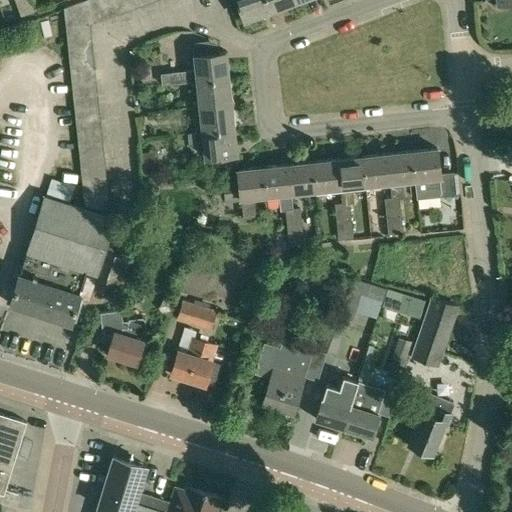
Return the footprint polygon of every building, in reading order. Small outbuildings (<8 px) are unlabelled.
[(15,0),(21,15),(36,10),(31,0),(15,0)] [(68,47),(93,44),(91,23),(82,0),(80,0),(63,6),(68,47)] [(87,0),(95,22),(107,17),(100,0),(87,0)] [(100,0),(107,17),(119,13),(113,0),(100,0)] [(113,0),(119,13),(130,9),(126,0),(113,0)] [(126,0),(130,9),(141,5),(139,0),(126,0)] [(238,0),(245,19),(271,9),(267,0),(238,0)] [(267,0),(271,9),(296,0),(267,0)] [(192,80),(229,76),(226,51),(220,51),(218,42),(212,40),(194,41),(195,54),(197,70),(191,70),(160,72),(161,84),(192,82),(192,80)] [(69,59),(94,56),(93,44),(68,47),(69,59)] [(70,71),(95,68),(94,56),(69,59),(70,71)] [(72,83),(97,80),(95,68),(70,71),(72,83)] [(200,106),(232,102),(229,76),(192,80),(192,82),(193,91),(199,90),(200,106)] [(72,83),(73,95),(98,92),(97,80),(72,83)] [(73,95),(74,107),(99,104),(98,92),(73,95)] [(197,132),(234,128),(232,102),(200,106),(202,120),(196,121),(197,131),(197,132)] [(503,127),(500,103),(490,104),(493,128),(503,127)] [(75,119),(100,116),(99,104),(74,107),(75,119)] [(77,131),(102,128),(100,116),(75,119),(77,131)] [(77,131),(78,143),(103,140),(102,128),(77,131)] [(204,142),(206,156),(237,152),(234,128),(197,132),(197,131),(188,132),(189,144),(204,142)] [(78,143),(79,155),(104,152),(103,140),(78,143)] [(438,147),(412,150),(415,178),(417,198),(457,194),(454,171),(440,173),(438,147)] [(412,150),(387,152),(390,181),(389,181),(390,196),(386,197),(388,215),(403,213),(401,197),(405,197),(403,179),(415,178),(412,150)] [(140,152),(141,160),(155,159),(154,151),(140,152)] [(79,155),(81,167),(106,165),(104,152),(79,155)] [(387,152),(362,155),(365,183),(389,181),(390,181),(387,152)] [(341,186),(340,186),(342,202),(335,202),(337,220),(352,218),(350,202),(354,202),(352,185),(365,183),(362,155),(338,158),(341,186)] [(313,160),(316,189),(340,186),(341,186),(338,158),(313,160)] [(291,191),(292,191),(316,189),(313,160),(288,163),(291,191)] [(281,210),(285,209),(286,209),(286,208),(293,207),(292,191),(291,191),(288,163),(263,166),(266,194),(279,193),(281,210)] [(82,179),(107,177),(106,165),(81,167),(82,179)] [(254,195),(266,194),(263,166),(238,168),(239,180),(224,182),(226,198),(242,197),(244,216),(256,215),(254,195)] [(156,168),(142,170),(142,176),(156,175),(156,168)] [(83,191),(108,189),(107,177),(82,179),(83,191)] [(85,204),(111,211),(108,189),(83,191),(85,204)] [(86,270),(97,273),(104,249),(115,217),(45,194),(27,251),(57,260),(86,270)] [(449,199),(426,201),(427,209),(449,207),(449,199)] [(287,225),(302,224),(300,206),(293,207),(286,208),(286,209),(285,209),(287,225)] [(403,213),(388,215),(390,233),(405,231),(403,213)] [(352,218),(337,220),(339,239),(354,237),(352,218)] [(439,220),(440,234),(456,233),(455,219),(439,220)] [(304,242),(302,224),(287,225),(289,244),(304,242)] [(98,273),(94,288),(113,294),(125,256),(124,256),(130,237),(115,232),(114,235),(112,235),(107,250),(104,249),(97,273),(98,273)] [(9,302),(40,312),(57,260),(27,251),(20,273),(19,273),(9,302)] [(40,312),(71,322),(80,293),(79,292),(86,270),(57,260),(40,312)] [(340,315),(354,320),(362,294),(383,301),(387,290),(387,288),(352,277),(340,315)] [(383,301),(396,305),(400,294),(387,290),(383,301)] [(410,355),(439,365),(459,304),(431,294),(410,355)] [(169,297),(162,299),(161,306),(165,311),(172,309),(174,302),(169,297)] [(176,318),(211,329),(217,309),(182,298),(176,318)] [(251,317),(254,307),(242,304),(239,313),(251,317)] [(108,351),(137,360),(144,340),(145,337),(144,318),(142,318),(142,317),(128,318),(128,320),(124,321),(121,320),(120,310),(99,312),(102,332),(101,339),(110,343),(108,351)] [(332,327),(319,323),(313,345),(325,349),(332,327)] [(185,326),(171,371),(205,382),(206,381),(213,383),(219,363),(212,360),(211,359),(216,343),(194,336),(196,330),(185,326)] [(387,374),(399,378),(401,372),(402,368),(410,340),(398,336),(397,345),(387,374)] [(254,373),(270,377),(262,401),(294,410),(305,376),(318,380),(325,358),(326,353),(313,348),(292,342),(282,339),(280,347),(264,342),(254,373)] [(316,417),(344,426),(359,379),(351,376),(347,389),(327,383),(316,417)] [(344,426),(372,435),(379,413),(377,412),(385,388),(367,382),(359,379),(344,426)] [(385,414),(398,418),(406,395),(394,391),(385,414)] [(408,443),(433,454),(445,425),(447,426),(452,412),(450,411),(454,402),(431,393),(424,410),(422,410),(408,443)] [(0,492),(4,494),(27,420),(0,411),(0,492)] [(215,511),(221,495),(189,485),(186,494),(175,491),(172,502),(139,493),(147,466),(113,455),(95,511),(215,511)]
